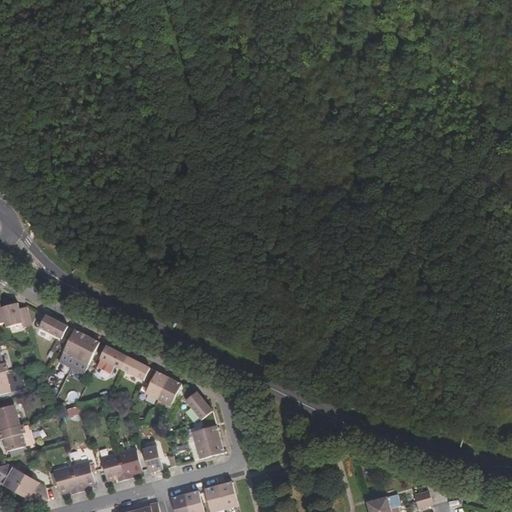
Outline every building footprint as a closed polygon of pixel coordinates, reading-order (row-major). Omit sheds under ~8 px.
[(20,308),(19,303),(1,307),(5,322),(7,327),(24,323),(26,327),(33,325),(28,307),(20,308)] [(41,328),(63,340),(63,338),(67,329),(69,325),(66,323),(48,314),(41,328)] [(71,340),(70,342),(65,352),(77,358),(88,335),(76,329),(71,340)] [(88,335),(77,358),(90,364),(94,354),(100,342),(88,335)] [(101,358),(123,370),(129,356),(108,345),(101,358)] [(0,372),(6,371),(9,370),(7,362),(3,363),(0,351),(0,372)] [(129,356),(123,370),(144,381),(145,380),(151,367),(129,356)] [(0,395),(11,392),(6,371),(0,372),(0,395)] [(147,394),(159,400),(171,377),(158,371),(152,384),(147,394)] [(183,384),(171,377),(159,400),(157,405),(170,411),(177,396),(183,384)] [(198,392),(187,401),(203,420),(214,411),(198,392)] [(0,430),(20,425),(15,405),(0,409),(0,430)] [(68,409),(70,417),(83,414),(81,406),(68,409)] [(20,425),(0,430),(0,434),(1,439),(4,439),(7,451),(26,446),(23,434),(26,433),(24,424),(20,425)] [(188,433),(192,447),(221,438),(218,426),(205,429),(188,433)] [(221,438),(192,447),(195,460),(225,452),(221,438)] [(150,473),(164,469),(157,445),(144,448),(150,473)] [(27,447),(11,450),(13,456),(28,453),(27,447)] [(120,454),(127,480),(135,478),(133,474),(143,471),(138,450),(120,454)] [(120,482),(127,480),(120,454),(103,459),(108,480),(118,478),(120,482)] [(86,486),(96,484),(90,463),(73,467),(80,492),(87,490),(86,486)] [(0,482),(17,493),(27,475),(10,464),(0,466),(0,482)] [(80,492),(73,467),(56,471),(61,493),(71,491),(72,494),(80,492)] [(46,486),(27,475),(17,493),(36,504),(50,500),(46,486)] [(226,510),(239,506),(233,481),(219,485),(226,510)] [(212,511),(217,511),(226,510),(219,485),(206,489),(209,502),(212,511)] [(191,511),(205,511),(203,504),(200,490),(186,494),(191,511)] [(417,502),(431,498),(429,490),(415,494),(417,502)] [(176,511),(191,511),(186,494),(173,498),(176,511)] [(368,502),(370,511),(379,511),(392,509),(388,496),(375,500),(368,502)] [(433,505),(431,498),(417,502),(419,509),(433,505)] [(136,510),(136,511),(161,511),(158,502),(151,504),(152,506),(136,510)]
